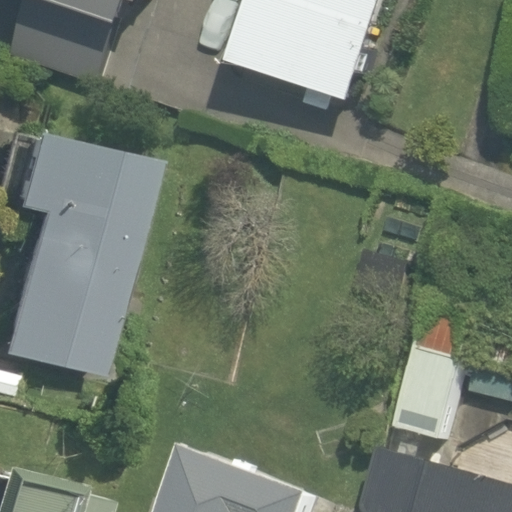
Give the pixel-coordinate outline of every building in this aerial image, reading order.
[(62,0),(108,14),(117,0),(62,0)] [(351,97),(381,0),(233,0),(216,54),(351,97)] [(0,205),(6,207),(0,235),(0,347),(86,367),(136,148),(26,123),(0,117),(0,205)] [(431,437),(463,314),(415,301),(383,424),(431,437)] [(298,511),(307,490),(184,439),(157,511),(298,511)] [(511,511),(511,482),(367,440),(345,511),(511,511)] [(95,511),(99,498),(0,468),(0,511),(95,511)]
